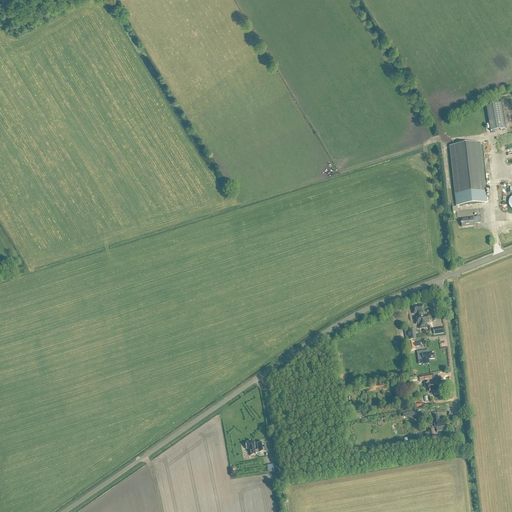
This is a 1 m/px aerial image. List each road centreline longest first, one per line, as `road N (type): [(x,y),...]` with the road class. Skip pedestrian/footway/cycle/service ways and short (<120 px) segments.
road 1 (unclassified): [(65,511),(341,319),(441,280)]
road 2 (unclassified): [(441,280),(459,425)]
road 3 (track): [(262,374),(286,511)]
